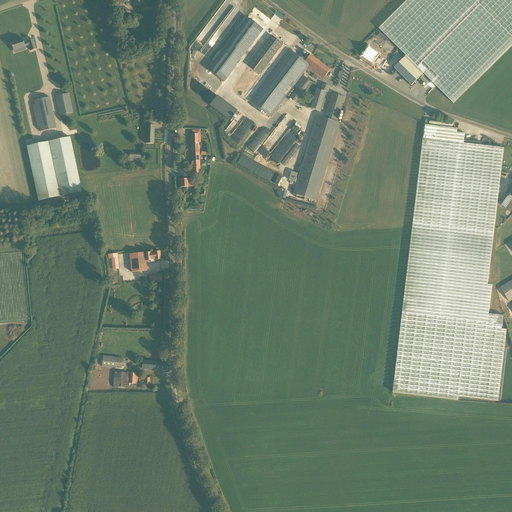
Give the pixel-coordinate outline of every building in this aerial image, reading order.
[(406,56),(404,57),(394,68),(412,85),(424,73),(453,103),(511,44),(511,0),(406,0),(378,28),(406,56)] [(223,82),(263,29),(247,17),(207,69),(223,82)] [(10,41),(15,40),(13,34),(18,32),(15,24),(5,27),(10,41)] [(273,58),(283,44),(271,35),(248,66),(260,75),(273,58)] [(24,45),(22,40),(10,44),(13,52),(25,48),(29,47),(31,52),(36,50),(33,41),(27,42),(28,43),(24,45)] [(301,58),(292,51),(283,44),(260,75),(244,96),(251,102),(271,117),(287,96),(289,99),(290,98),(297,103),(312,83),(303,76),(294,88),(292,86),(306,68),(309,64),(305,61),(310,55),(307,52),(305,55),(303,54),(301,58)] [(372,46),(365,56),(376,63),(377,61),(386,67),(391,58),(382,53),(383,53),(372,46)] [(323,80),(330,70),(310,55),(305,61),(309,64),(306,68),(323,80)] [(328,93),(330,87),(323,84),(321,90),(316,89),(310,108),(321,111),(327,92),(328,93)] [(227,89),(220,97),(237,110),(237,111),(239,113),(246,103),(227,89)] [(59,116),(73,113),(69,93),(55,96),(59,116)] [(304,200),(305,198),(317,201),(340,123),(337,122),(345,97),(332,94),(325,118),(317,116),(293,194),(297,195),(296,198),(304,200)] [(228,121),(235,110),(214,95),(206,106),(228,121)] [(40,132),(56,128),(50,97),(34,101),(39,124),(40,130),(40,132)] [(287,114),(280,120),(282,121),(272,131),(280,138),(295,123),(287,114)] [(154,126),(143,125),(143,126),(143,125),(146,126),(146,144),(154,144),(154,126)] [(425,125),(423,138),(402,313),(393,394),(457,401),(458,397),(497,402),(506,330),(502,329),(503,315),(489,314),(492,285),(487,285),(504,148),(479,145),(479,142),(470,140),(470,141),(464,140),(465,133),(457,132),(457,129),(425,125)] [(191,162),(199,161),(199,155),(198,134),(191,134),(191,162)] [(38,201),(82,192),(70,137),(26,146),(38,201)] [(128,161),(139,161),(139,153),(128,153),(128,161)] [(281,162),(286,165),(291,157),(287,154),(281,162)] [(192,174),(200,174),(199,161),(191,162),(192,174)] [(289,180),(291,181),(294,182),(295,182),(298,174),(291,172),(289,180)] [(187,179),(180,179),(180,188),(187,187),(193,188),(193,180),(187,179)] [(155,262),(154,260),(161,260),(160,251),(153,252),(129,254),(131,272),(147,271),(146,262),(150,261),(150,262),(155,262)] [(509,301),(511,299),(511,279),(500,287),(509,301)] [(122,358),(103,356),(102,367),(121,369),(122,358)] [(167,370),(167,363),(152,362),(152,361),(142,361),(142,369),(167,370)] [(128,373),(114,372),(113,387),(127,388),(128,373)] [(136,373),(130,373),(129,384),(137,384),(137,376),(136,376),(136,373)]
